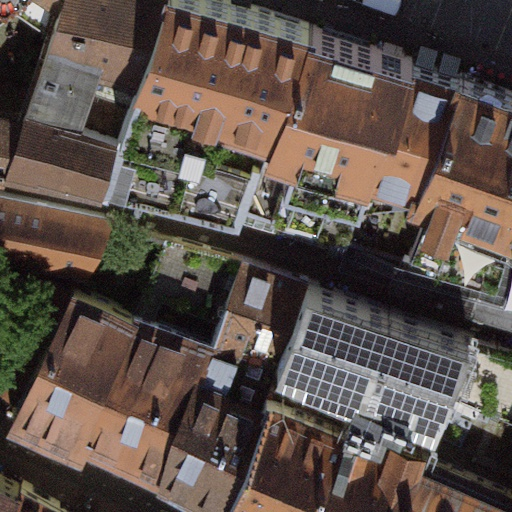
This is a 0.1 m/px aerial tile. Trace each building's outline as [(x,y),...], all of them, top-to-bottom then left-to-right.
[(8,167),(101,189),(119,142),(122,134),(97,129),(115,70),(143,74),(166,0),(60,0),(30,96),(23,117),(8,167)] [(266,127),(277,130),(312,24),(224,0),(166,0),(143,74),(126,125),(183,142),(195,109),(266,127)] [(419,216),(351,190),(404,52),(312,24),(277,130),(266,127),(256,173),(245,220),(345,253),(354,234),(406,250),(414,229),(419,216)] [(511,91),(466,73),(465,77),(414,60),(415,56),(404,52),(351,190),(419,216),(414,229),(495,256),(506,225),(511,227),(511,91)] [(0,89),(0,113),(23,117),(30,96),(0,89)] [(0,166),(8,167),(23,117),(0,113),(0,166)] [(119,142),(101,189),(226,216),(245,220),(256,173),(119,142)] [(112,219),(0,193),(0,245),(90,269),(96,254),(112,219)] [(242,232),(245,220),(226,216),(223,227),(242,232)] [(148,230),(112,219),(96,254),(132,263),(148,230)] [(414,229),(406,250),(396,282),(511,318),(511,262),(495,256),(414,229)] [(235,289),(246,260),(176,240),(172,270),(235,289)] [(282,353),(310,281),(246,260),(235,289),(214,347),(204,372),(225,382),(242,339),(282,353)] [(0,385),(21,398),(79,285),(38,265),(0,336),(0,385)] [(249,511),(306,511),(387,307),(310,281),(282,353),(263,401),(226,501),(249,511)] [(93,440),(166,474),(204,372),(214,347),(155,319),(160,307),(142,298),(137,311),(79,285),(21,398),(14,412),(89,448),(93,440)] [(398,511),(467,335),(387,307),(306,511),(398,511)] [(398,511),(511,511),(511,348),(467,335),(398,511)] [(166,474),(226,501),(263,401),(225,382),(204,372),(166,474)] [(0,511),(10,511),(25,477),(0,466),(0,511)] [(109,511),(25,477),(10,511),(109,511)]
